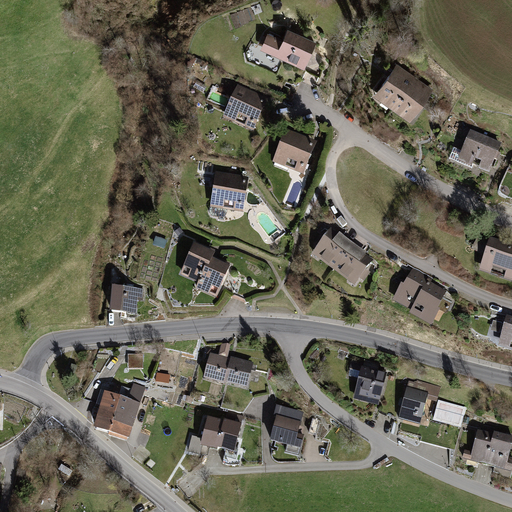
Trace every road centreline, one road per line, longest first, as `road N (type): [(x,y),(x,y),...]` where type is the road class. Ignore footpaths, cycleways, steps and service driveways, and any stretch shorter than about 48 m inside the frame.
road 1 (tertiary): [(21,390),(55,341),(212,325),(296,327)]
road 2 (residential): [(296,327),(300,374),(330,406),(387,446),(511,501)]
road 3 (residential): [(350,132),(330,170),(350,220),(378,242),(511,306)]
road 4 (tertiary): [(296,327),(360,336),(511,379)]
road 5 (unknown): [(387,446),(359,459),(220,464),(196,478)]
road 6 (residential): [(511,223),(350,132)]
road 7 (tertiary): [(58,410),(173,511)]
road 8 (residential): [(3,511),(15,452),(58,410)]
